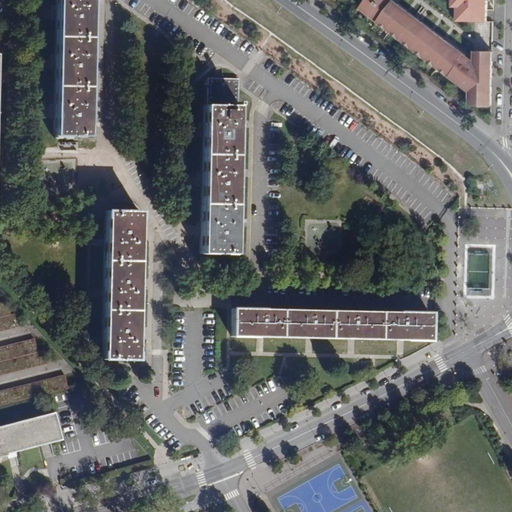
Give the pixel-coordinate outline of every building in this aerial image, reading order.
[(89,0),(55,0),(53,135),(87,136),(89,0)] [(491,105),(492,52),(480,51),(479,66),(474,66),(463,58),(465,55),(392,0),(365,0),(359,8),(368,14),(377,21),(384,26),(386,23),(391,27),(389,30),(396,35),(398,32),(403,36),(401,39),(408,44),(410,41),(415,45),(413,48),(419,53),(422,50),(427,54),(425,58),(431,62),(434,59),(439,63),(437,67),(443,72),(446,68),(451,73),(449,76),(456,81),(470,92),(469,105),(491,105)] [(237,78),(206,78),(205,105),(203,105),(199,253),(233,254),(237,78)] [(126,201),(123,200),(121,201),(118,201),(116,201),(114,202),(112,203),(109,204),(107,206),(106,208),(104,211),(101,359),(135,359),(138,212),(137,211),(136,209),(135,206),(133,205),(131,204),(129,202),(126,201)] [(9,300),(0,302),(0,331),(22,326),(19,312),(12,314),(9,300)] [(430,312),(230,308),(229,337),(430,341),(430,312)] [(19,330),(21,335),(32,331),(30,326),(19,330)] [(34,338),(0,346),(0,375),(47,364),(44,350),(37,352),(34,338)] [(0,390),(0,405),(68,388),(64,374),(0,390)] [(60,440),(53,412),(0,426),(0,456),(5,455),(6,453),(15,451),(60,440)] [(5,455),(0,456),(0,471),(19,466),(15,451),(6,453),(5,455)]
